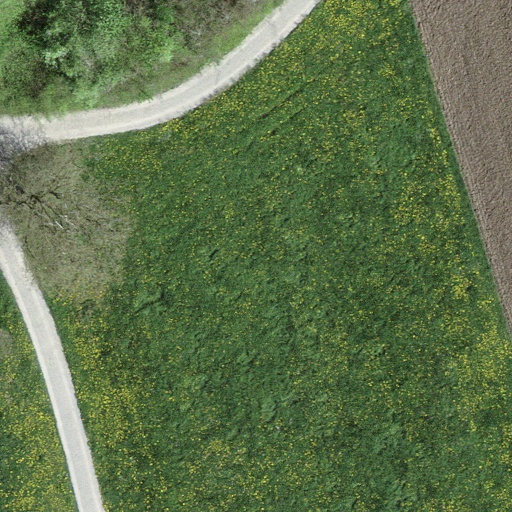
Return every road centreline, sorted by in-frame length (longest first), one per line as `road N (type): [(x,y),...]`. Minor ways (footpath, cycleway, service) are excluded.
road 1 (track): [(0,133),(116,120),(172,104),(230,70),(305,0)]
road 2 (track): [(0,224),(50,355),(89,511)]
